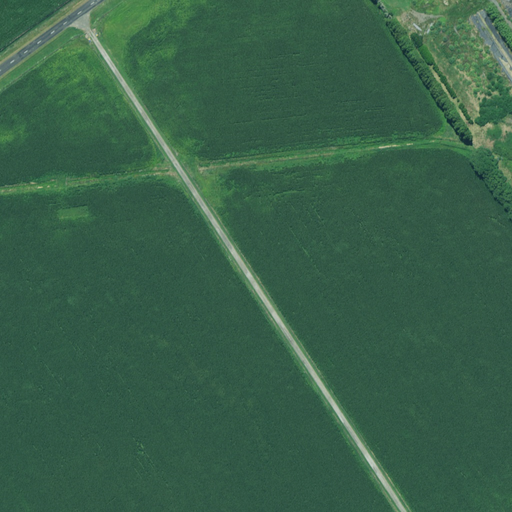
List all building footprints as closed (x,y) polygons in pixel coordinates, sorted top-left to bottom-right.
[(438,5),(417,0),(415,8),(436,13),(438,5)] [(466,0),(462,2),(467,10),(483,0),(466,0)] [(511,51),(485,10),(468,21),(511,88),(511,51)] [(415,22),(412,18),(405,24),(408,28),(415,22)] [(418,26),(410,31),(413,35),(421,30),(418,26)]
